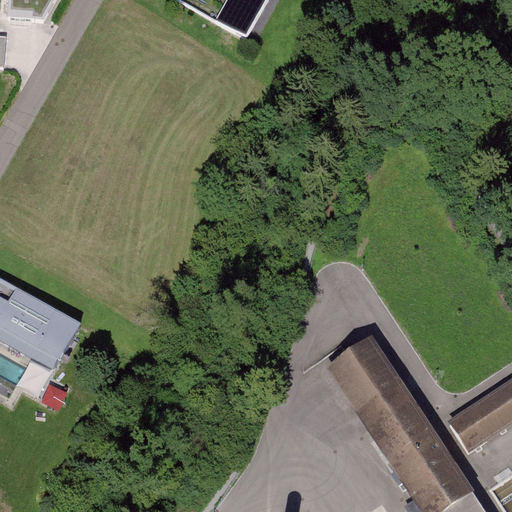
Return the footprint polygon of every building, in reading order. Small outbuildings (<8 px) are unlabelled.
[(45,25),(58,0),(9,0),(8,22),(45,25)] [(268,0),(230,0),(218,23),(247,39),(268,0)] [(80,329),(0,282),(0,341),(54,373),(80,329)] [(489,511),(383,345),(336,375),(422,511),(489,511)] [(511,390),(457,423),(476,457),(511,435),(511,390)]
